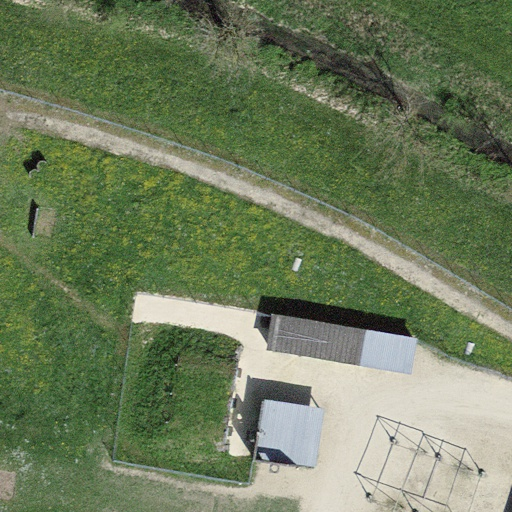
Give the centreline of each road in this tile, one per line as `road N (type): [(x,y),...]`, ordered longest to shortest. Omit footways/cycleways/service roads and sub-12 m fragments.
road 1 (track): [(511,322),(338,218),(0,108)]
road 2 (track): [(330,511),(347,482),(384,458),(511,428)]
